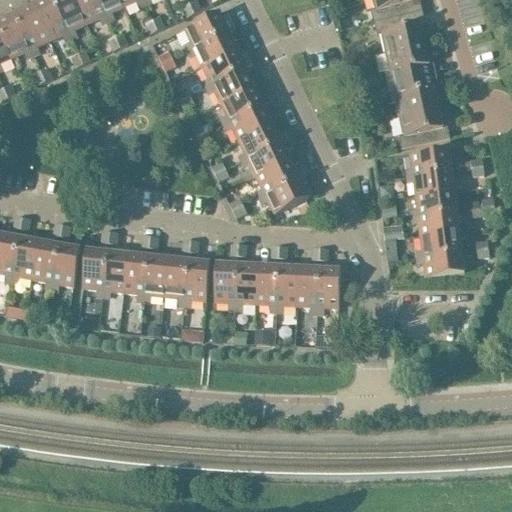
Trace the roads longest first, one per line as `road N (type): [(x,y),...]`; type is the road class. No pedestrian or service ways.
road 1 (tertiary): [(374,409),(140,399),(0,377)]
road 2 (residential): [(0,203),(216,239),(365,242)]
road 3 (residential): [(365,242),(246,0)]
road 4 (residential): [(374,409),(372,259),(365,242)]
road 5 (tertiary): [(511,400),(374,409)]
road 6 (residential): [(492,115),(475,93),(447,0)]
